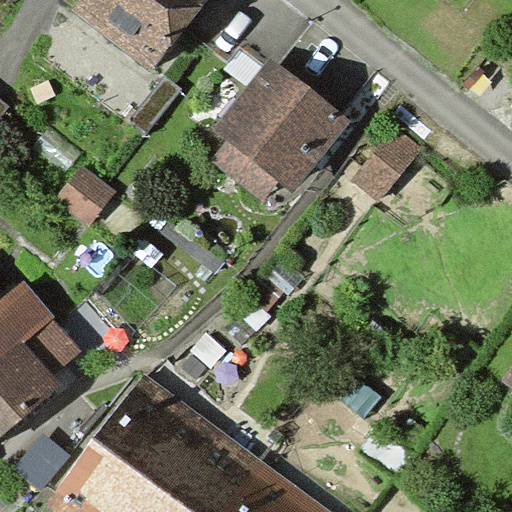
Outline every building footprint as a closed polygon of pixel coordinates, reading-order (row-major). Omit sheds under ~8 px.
[(200,0),(73,0),(61,16),(142,77),(200,0)] [(332,125),(264,74),(219,134),(287,184),(332,125)] [(394,129),(352,179),(379,201),(421,150),(394,129)] [(77,166),(51,204),(87,229),(113,192),(77,166)] [(0,297),(0,436),(59,386),(53,379),(80,356),(17,282),(0,297)] [(511,364),(502,380),(511,386),(511,364)] [(320,511),(137,382),(44,511),(320,511)]
